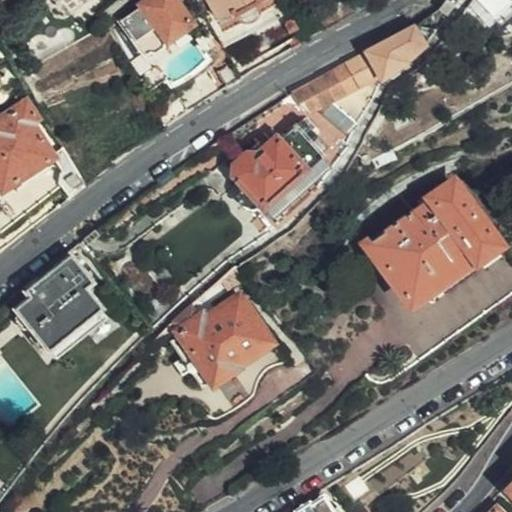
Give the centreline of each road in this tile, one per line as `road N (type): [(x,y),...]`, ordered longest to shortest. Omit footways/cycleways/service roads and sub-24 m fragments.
road 1 (tertiary): [(0,276),(219,109),(411,0)]
road 2 (tertiary): [(511,340),(231,511)]
